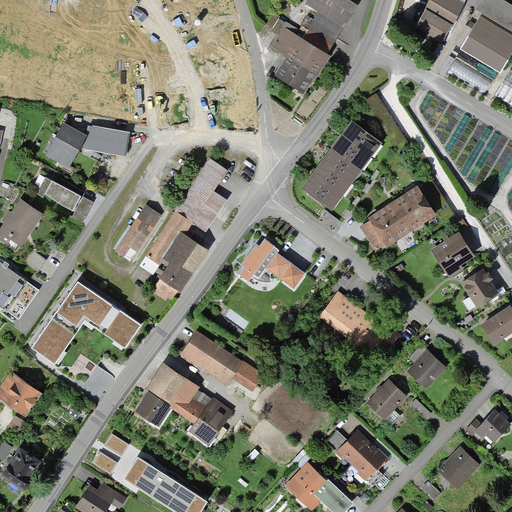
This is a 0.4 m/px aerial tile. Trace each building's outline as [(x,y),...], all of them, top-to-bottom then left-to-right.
[(94,0),(70,0),(70,8),(93,11),(94,0)] [(318,13),(343,29),(358,6),(348,0),(307,0),(305,4),(318,13)] [(465,3),(457,0),(429,0),(425,10),(426,11),(415,28),(442,44),(452,27),(453,27),(465,3)] [(511,7),(500,0),(482,0),(476,11),(511,33),(511,7)] [(267,24),(273,28),(279,19),(280,17),(274,13),(267,24)] [(318,13),(301,39),(326,55),(343,29),(318,13)] [(511,54),(511,36),(480,17),(461,51),(500,74),(511,54)] [(272,31),(277,35),(282,27),(285,23),(279,19),(273,28),(272,31)] [(168,63),(174,102),(239,93),(233,53),(209,56),(205,23),(160,29),(162,40),(137,44),(140,67),(168,63)] [(326,55),(301,39),(282,27),(277,35),(270,46),(288,58),(275,79),(304,97),(330,57),(326,55)] [(439,43),(427,63),(432,66),(444,46),(439,43)] [(450,56),(440,73),(445,77),(455,60),(450,56)] [(456,60),(449,73),(484,94),(492,81),(456,60)] [(511,71),(496,96),(511,105),(511,71)] [(376,93),(365,100),(396,148),(407,141),(376,93)] [(163,119),(162,100),(145,101),(146,120),(163,119)] [(312,175),(302,190),(333,213),(382,145),(351,122),(344,132),(342,136),(332,149),(322,162),(312,175)] [(64,124),(47,155),(69,168),(86,136),(64,124)] [(128,133),(89,127),(85,149),(124,156),(128,133)] [(175,210),(192,221),(213,190),(227,169),(210,158),(175,210)] [(44,194),(52,179),(46,176),(36,194),(42,197),(44,194)] [(52,179),(44,194),(71,209),(79,194),(52,179)] [(392,205),(369,219),(371,223),(385,245),(387,249),(437,218),(418,188),(411,192),(399,200),(392,205)] [(228,200),(213,190),(192,221),(207,231),(228,200)] [(81,196),(71,216),(81,222),(92,202),(81,196)] [(0,237),(6,242),(10,236),(21,243),(41,212),(19,198),(10,211),(8,211),(2,220),(4,221),(0,226),(0,237)] [(145,205),(116,250),(122,254),(129,245),(136,250),(159,214),(145,205)] [(175,210),(146,254),(163,266),(168,258),(185,233),(192,221),(175,210)] [(325,211),(321,216),(337,228),(341,223),(325,211)] [(385,245),(371,223),(361,228),(376,251),(385,245)] [(185,233),(168,258),(170,260),(151,289),(167,300),(176,287),(179,288),(206,247),(185,233)] [(459,234),(432,252),(450,279),(463,271),(461,267),(475,258),(459,234)] [(246,269),(240,277),(248,283),(254,276),(259,279),(278,252),(273,249),(274,248),(265,241),(259,249),(257,248),(243,267),(246,269)] [(42,270),(49,259),(35,251),(29,262),(42,270)] [(277,256),(267,270),(294,289),(304,276),(277,256)] [(0,260),(0,297),(16,272),(0,260)] [(483,268),(461,282),(470,294),(476,303),(497,289),(489,278),(493,275),(489,270),(486,272),(483,268)] [(39,288),(16,272),(0,297),(0,305),(19,318),(39,288)] [(78,286),(34,350),(55,364),(85,321),(125,348),(139,328),(78,286)] [(336,291),(319,313),(345,332),(361,310),(336,291)] [(476,303),(470,294),(462,300),(468,309),(476,303)] [(511,306),(511,305),(482,324),(494,342),(511,330),(511,306)] [(374,320),(361,310),(345,332),(349,336),(345,342),(368,358),(383,337),(389,341),(396,331),(382,319),(378,324),(374,320)] [(244,362),(197,331),(180,356),(227,387),(232,379),(244,362)] [(408,357),(413,362),(425,349),(420,344),(408,357)] [(413,362),(407,370),(425,386),(444,366),(425,349),(413,362)] [(264,375),(244,362),(232,379),(253,393),(264,375)] [(200,388),(164,364),(146,391),(149,393),(135,413),(159,428),(171,410),(194,425),(212,400),(198,391),(200,388)] [(11,371),(0,388),(0,395),(25,411),(39,389),(11,371)] [(387,379),(367,402),(384,417),(405,394),(387,379)] [(213,398),(212,400),(194,425),(189,432),(209,446),(233,412),(213,398)] [(415,399),(410,404),(425,416),(430,411),(415,399)] [(476,420),(467,430),(473,435),(477,430),(491,442),(510,421),(496,408),(481,424),(476,420)] [(14,415),(6,428),(16,434),(25,421),(14,415)] [(347,439),(336,450),(335,451),(343,458),(345,457),(358,470),(357,471),(365,479),(366,478),(377,467),(378,468),(388,458),(383,453),(363,434),(357,428),(347,439)] [(336,450),(347,439),(337,429),(327,440),(336,450)] [(0,454),(10,461),(17,451),(3,441),(0,446),(0,454)] [(10,461),(2,472),(23,486),(41,459),(21,445),(17,451),(10,461)] [(460,447),(439,470),(457,486),(478,463),(460,447)] [(125,455),(113,473),(132,485),(141,472),(144,474),(151,463),(140,456),(136,462),(125,455)] [(308,462),(288,483),(313,506),(322,496),(339,511),(340,511),(351,500),(308,462)] [(378,468),(377,467),(366,478),(373,484),(383,473),(378,468)] [(428,482),(422,488),(434,499),(439,492),(428,482)] [(117,511),(116,511),(112,511),(109,511),(105,509),(110,501),(119,507),(125,499),(101,483),(96,490),(89,485),(76,505),(87,511),(117,511)]
